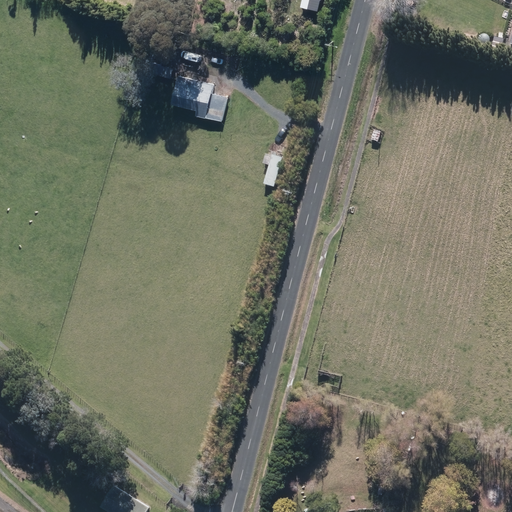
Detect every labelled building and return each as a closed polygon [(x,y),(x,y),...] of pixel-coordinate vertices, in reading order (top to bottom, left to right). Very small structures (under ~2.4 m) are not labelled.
[(301,0),(300,8),(318,12),(320,0),(301,0)] [(490,50),(501,53),(505,39),(494,36),(490,50)] [(195,116),(222,122),(228,98),(212,94),(214,85),(178,76),(171,104),(196,110),(195,116)] [(370,141),(378,143),(380,133),(373,131),(370,141)] [(262,184),(274,187),(283,157),(272,153),(262,184)] [(115,486),(102,507),(110,511),(148,511),(151,507),(115,486)]
